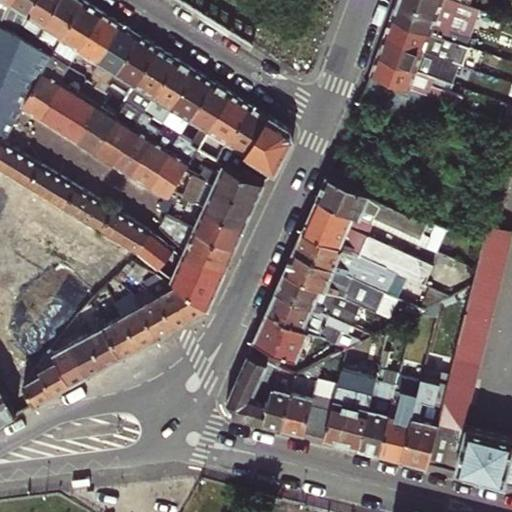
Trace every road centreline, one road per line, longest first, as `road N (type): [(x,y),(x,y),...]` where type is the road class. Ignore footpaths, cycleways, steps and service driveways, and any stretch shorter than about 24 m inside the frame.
road 1 (residential): [(173,429),(482,511)]
road 2 (tertiary): [(227,324),(324,117)]
road 3 (residential): [(324,117),(134,0)]
road 4 (tertiary): [(0,472),(124,456),(173,429)]
road 5 (tertiary): [(144,393),(54,420),(0,448)]
road 6 (tertiary): [(324,117),(367,0)]
road 7 (tertiary): [(173,429),(215,373),(227,324)]
